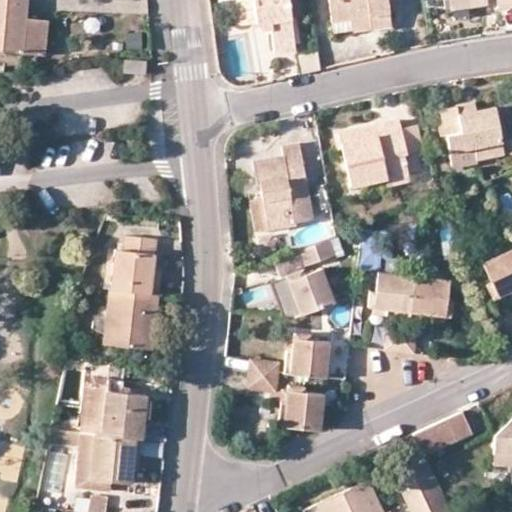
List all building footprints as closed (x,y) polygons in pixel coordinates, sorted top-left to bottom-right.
[(0,0),(0,49),(45,55),(48,22),(27,19),(27,0),(0,0)] [(274,53),(295,49),(286,0),(251,0),(252,1),(235,3),(237,24),(258,22),(259,28),(263,29),(271,30),(274,53)] [(390,25),(387,0),(329,0),(332,20),(351,18),(369,17),(370,28),(390,25)] [(469,9),(466,0),(448,0),(450,11),(469,9)] [(511,0),(466,0),(469,9),(487,6),(485,0),(497,0),(500,10),(511,7),(511,0)] [(370,28),(369,17),(351,18),(353,31),(370,28)] [(351,18),(332,20),(333,33),(352,31),(351,18)] [(301,71),(320,67),(315,48),(297,52),(301,71)] [(123,71),(144,71),(144,57),(123,57),(123,71)] [(476,111),(474,102),(455,105),(456,107),(458,113),(476,111)] [(450,152),(474,147),(502,141),(495,108),(476,111),(458,113),(456,107),(442,109),(450,152)] [(385,133),(377,134),(375,125),(338,134),(350,187),(385,179),(387,186),(410,181),(409,178),(420,176),(417,157),(405,158),(401,134),(397,120),(383,123),(385,133)] [(377,134),(385,133),(383,123),(375,125),(377,134)] [(416,131),(401,134),(405,158),(417,157),(420,176),(425,175),(421,156),(422,153),(416,131)] [(474,147),(477,160),(505,153),(502,141),(474,147)] [(294,223),(313,219),(299,145),(281,147),(283,158),(252,164),(256,186),(260,186),(263,184),(264,191),(260,192),(262,200),(268,230),(294,226),(294,223)] [(477,160),(474,147),(450,152),(453,165),(477,160)] [(318,212),(330,209),(326,186),(314,188),(318,212)] [(262,200),(249,202),(255,233),(268,230),(262,200)] [(336,236),(330,238),(335,254),(345,251),(340,234),(336,236)] [(161,273),(154,271),(157,240),(128,236),(126,250),(115,250),(111,289),(159,295),(161,273)] [(496,258),(511,250),(511,242),(509,236),(490,245),(496,258)] [(335,254),(330,238),(299,249),(305,266),(335,254)] [(492,299),(497,296),(511,289),(511,250),(496,258),(483,264),(490,281),(486,283),(492,299)] [(287,275),(300,269),(294,251),(274,258),(281,277),(287,275)] [(287,275),(288,280),(300,313),(334,303),(320,268),(303,275),(300,269),(287,275)] [(368,307),(373,308),(409,312),(413,276),(377,273),(375,292),(370,292),(368,307)] [(413,276),(409,312),(443,317),(449,317),(451,301),(446,300),(447,280),(413,276)] [(292,315),(300,313),(288,280),(283,282),(292,315)] [(111,289),(105,343),(152,349),(159,295),(111,289)] [(511,296),(511,289),(497,296),(500,302),(511,296)] [(408,318),(409,312),(373,308),(372,314),(408,318)] [(409,312),(408,318),(443,322),(443,317),(409,312)] [(386,349),(400,351),(402,323),(387,321),(386,349)] [(400,351),(414,352),(417,325),(408,323),(402,323),(400,351)] [(291,374),(325,378),(329,343),(310,339),(310,335),(293,332),(294,338),(291,374)] [(294,338),(287,337),(284,373),(291,374),(294,338)] [(278,372),(279,363),(251,359),(249,374),(277,376),(278,372)] [(276,391),(277,376),(249,374),(247,389),(276,391)] [(90,380),(83,431),(137,438),(142,438),(147,395),(122,391),(122,380),(109,379),(108,382),(90,380)] [(318,433),(320,431),(324,394),(304,391),(305,386),(289,384),(288,391),(286,429),(318,433)] [(278,428),(286,429),(288,391),(281,390),(278,428)] [(440,423),(444,433),(448,431),(454,443),(472,434),(462,412),(440,423)] [(511,420),(495,437),(494,454),(511,455),(511,464),(511,420)] [(444,433),(440,423),(413,435),(422,457),(454,443),(448,431),(444,433)] [(52,429),(49,443),(82,447),(83,431),(52,429)] [(77,487),(111,490),(111,482),(127,482),(128,469),(130,460),(135,460),(137,438),(83,431),(82,447),(77,487)] [(413,435),(403,440),(412,461),(422,457),(413,435)] [(494,454),(493,466),(511,466),(511,464),(511,455),(494,454)] [(412,461),(394,470),(413,511),(447,511),(422,457),(412,461)] [(379,511),(366,483),(315,505),(316,508),(307,511),(379,511)] [(92,497),(90,511),(109,511),(111,498),(92,497)]
